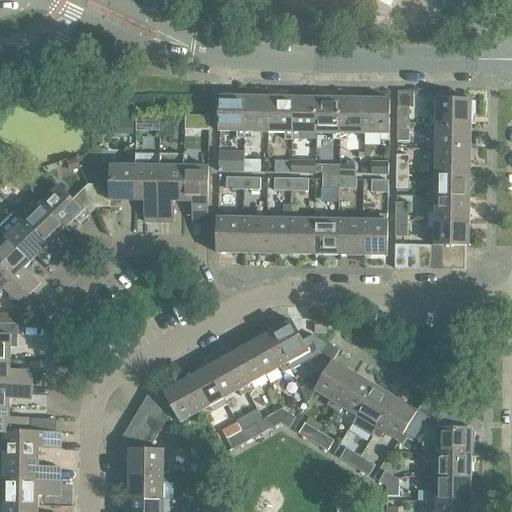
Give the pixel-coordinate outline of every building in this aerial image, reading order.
[(398,92),(398,108),(410,108),(413,108),(414,93),(398,92)] [(237,139),(244,139),(245,97),(220,96),(220,132),(237,133),(237,139)] [(252,133),(268,133),(269,97),(245,97),(244,139),(252,139),(252,133)] [(285,140),(292,140),(293,98),(269,97),(268,133),(285,134),(285,140)] [(300,134),(316,134),(317,98),(293,98),(292,140),(300,140),(300,134)] [(333,140),(340,141),(341,99),(317,98),(316,134),(333,134),(333,140)] [(348,135),(365,135),(365,99),(341,99),(340,141),(348,141),(348,135)] [(365,99),(365,135),(381,135),(381,141),(389,141),(389,135),(390,135),(390,99),(365,99)] [(430,118),(430,125),(472,126),(472,117),(476,117),(476,103),(472,103),(472,101),(436,100),(436,118),(430,118)] [(398,108),(398,125),(410,125),(410,108),(398,108)] [(186,117),(186,118),(186,130),(209,130),(209,117),(186,117)] [(135,119),(121,119),(121,122),(121,135),(134,136),(134,122),(135,119)] [(174,122),(160,122),(160,134),(174,134),(174,122)] [(410,125),(398,125),(397,142),(410,142),(410,125)] [(436,149),(472,150),(472,126),(430,125),(430,133),(436,133),(436,149)] [(429,173),(471,174),(472,150),(436,149),(435,166),(429,166),(429,173)] [(133,156),(133,166),(136,166),(136,202),(145,202),(145,223),(159,223),(160,157),(133,156)] [(399,156),(399,173),(411,173),(411,156),(399,156)] [(184,157),(160,157),(159,223),(174,223),(174,203),(184,203),(184,167),(184,164),(184,157)] [(79,169),(76,160),(68,163),(71,172),(79,169)] [(227,172),(244,173),(244,161),(227,160),(227,172)] [(277,172),(292,172),(292,161),(278,160),(277,172)] [(244,161),(244,173),(261,173),(261,161),(244,161)] [(292,161),(292,172),(318,173),(319,161),(292,161)] [(374,162),(374,174),(391,175),(391,163),(374,162)] [(95,186),(89,185),(98,208),(122,209),(122,202),(136,202),(136,166),(133,166),(96,166),(95,186)] [(325,166),(324,177),(340,177),(340,166),(325,166)] [(340,166),(340,177),(358,177),(358,167),(340,166)] [(209,167),(187,167),(184,167),(184,203),(193,203),(193,224),(208,224),(209,167)] [(411,173),(399,173),(398,190),(411,190),(411,173)] [(435,197),(471,198),(471,174),(429,173),(429,181),(435,181),(435,197)] [(324,190),(340,190),(340,177),(324,177),(324,190)] [(340,177),(340,190),(358,190),(358,177),(340,177)] [(227,190),(244,191),(244,179),(227,178),(227,190)] [(244,179),(244,191),(261,191),(261,179),(244,179)] [(276,192),(293,192),(293,180),(276,180),(276,192)] [(293,180),(293,192),(310,193),(310,180),(293,180)] [(374,181),(374,193),(391,193),(391,181),(374,181)] [(59,187),(42,204),(67,230),(76,221),(80,225),(98,208),(89,185),(73,201),(59,187)] [(34,196),(16,213),(63,261),(73,252),(59,237),(67,230),(42,204),(34,196)] [(429,221),(471,222),(471,198),(435,197),(435,214),(429,214),(429,221)] [(397,204),(396,221),(409,221),(409,204),(397,204)] [(16,213),(0,228),(0,230),(32,264),(39,257),(53,271),(63,261),(16,213)] [(218,254),(243,255),(244,213),(236,213),(236,219),(218,218),(218,254)] [(243,255),(267,255),(267,219),(251,219),(251,213),(244,213),(243,255)] [(267,255),(291,256),(292,214),(284,213),(284,219),(267,219),(267,255)] [(291,256),(315,256),(315,220),(299,220),(299,214),(292,214),(291,256)] [(315,256),(339,256),(340,214),(332,214),(332,220),(315,220),(315,256)] [(339,256),(363,257),(363,221),(347,221),(347,215),(340,214),(339,256)] [(363,221),(363,257),(388,257),(388,221),(388,215),(380,215),(380,221),(363,221)] [(409,221),(396,221),(396,237),(408,238),(409,221)] [(454,247),(466,247),(470,247),(471,222),(429,221),(429,229),(435,229),(434,246),(443,247),(454,247)] [(0,266),(28,295),(39,285),(25,270),(32,264),(0,230),(0,266)] [(396,270),(408,270),(408,246),(396,246),(396,270)] [(408,270),(419,270),(420,246),(408,246),(408,270)] [(419,270),(431,270),(431,246),(420,246),(419,270)] [(431,270),(442,271),(443,247),(434,246),(431,246),(431,270)] [(442,271),(454,271),(454,247),(443,247),(442,271)] [(454,247),(454,271),(466,271),(466,247),(454,247)] [(28,295),(0,266),(0,294),(5,290),(19,305),(28,295)] [(292,321),(270,333),(290,370),(297,366),(294,361),(309,352),(313,350),(321,354),(327,344),(314,336),(303,342),(292,321)] [(0,362),(11,362),(12,348),(18,349),(18,325),(0,325),(0,362)] [(270,333),(249,345),(266,376),(281,368),(284,373),(290,370),(270,333)] [(249,345),(228,356),(248,393),(255,390),(252,384),(266,376),(249,345)] [(228,356),(207,368),(224,400),(239,391),(242,397),(248,393),(228,356)] [(327,406),(334,410),(355,374),(334,361),(315,392),(330,401),(327,406)] [(0,385),(31,386),(32,372),(11,371),(11,362),(0,362),(0,385)] [(207,368),(186,380),(206,416),(213,413),(210,408),(224,400),(207,368)] [(343,409),(357,417),(376,386),(355,374),(334,410),(340,414),(343,409)] [(206,416),(186,380),(164,392),(168,400),(156,421),(164,426),(174,409),(182,423),(197,415),(200,420),(206,416)] [(0,410),(11,410),(11,400),(31,400),(31,386),(0,385),(0,410)] [(369,431),(375,435),(397,399),(376,386),(357,417),(372,426),(369,431)] [(397,399),(375,435),(381,438),(384,433),(399,442),(417,412),(418,411),(397,399)] [(425,444),(425,454),(473,454),(473,430),(469,430),(469,427),(470,426),(425,399),(418,411),(417,412),(437,424),(438,424),(438,429),(437,429),(437,444),(425,444)] [(0,434),(4,435),(4,434),(31,434),(31,420),(11,419),(11,410),(0,410),(0,434)] [(273,429),(282,424),(282,410),(268,418),(273,429)] [(282,410),(282,424),(290,429),(296,418),(282,410)] [(257,424),(242,432),(248,442),(263,434),(257,424)] [(299,434),(314,443),(320,433),(306,424),(299,434)] [(129,451),(129,476),(171,477),(171,469),(165,469),(165,452),(149,451),(159,435),(150,430),(138,451),(129,451)] [(248,442),(242,432),(227,440),(233,451),(248,442)] [(320,433),(314,443),(328,452),(335,441),(320,433)] [(0,434),(0,455),(4,455),(4,458),(40,459),(40,449),(61,449),(61,434),(31,434),(4,434),(4,435),(0,434)] [(341,459),(355,468),(361,457),(347,449),(341,459)] [(437,462),(436,478),(472,478),(473,454),(425,454),(425,461),(437,462)] [(0,455),(0,482),(60,483),(60,469),(40,469),(40,459),(4,458),(4,455),(0,455)] [(361,457),(355,468),(369,476),(376,466),(361,457)] [(380,482),(388,487),(400,480),(386,472),(380,482)] [(129,476),(128,500),(164,501),(165,484),(171,484),(171,477),(129,476)] [(421,502),(430,502),(472,502),(472,478),(436,478),(436,492),(422,492),(421,502)] [(400,480),(388,487),(387,497),(399,497),(400,480)] [(60,483),(0,482),(0,506),(39,507),(44,507),(44,497),(60,497),(60,483)] [(201,484),(201,501),(213,501),(213,485),(201,484)] [(128,500),(128,511),(164,511),(164,501),(128,500)] [(212,511),(213,501),(201,501),(200,511),(212,511)] [(436,510),(435,511),(471,511),(472,502),(430,502),(430,509),(436,510)]
